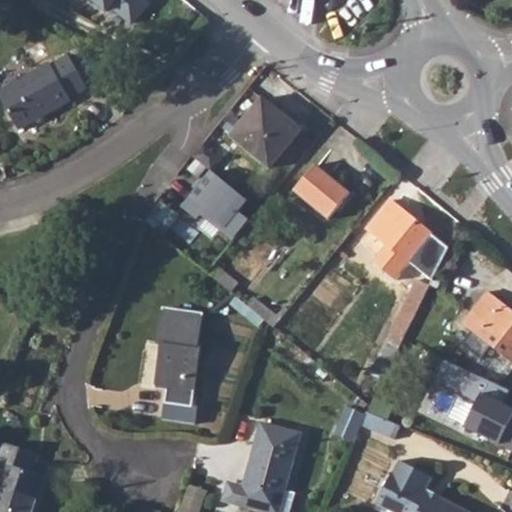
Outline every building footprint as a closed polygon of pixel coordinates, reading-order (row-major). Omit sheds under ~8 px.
[(82,0),(83,1),(83,0),(91,0),(106,12),(111,6),(132,23),(149,4),(144,0),(82,0)] [(0,82),(0,84),(15,121),(71,101),(70,96),(89,89),(77,57),(56,64),(55,59),(0,82)] [(304,127),(273,99),(241,136),(272,163),(304,127)] [(350,193),(316,165),(294,191),(329,219),(350,193)] [(220,169),(190,203),(203,215),(211,205),(230,222),(227,227),(237,236),(253,218),(244,210),(254,199),(220,169)] [(391,248),(433,282),(449,248),(390,201),(368,229),(369,230),(359,241),(382,259),(391,248)] [(41,247),(25,250),(27,265),(44,262),(41,247)] [(415,323),(429,284),(414,279),(401,318),(415,323)] [(465,320),(511,356),(511,301),(492,286),(465,320)] [(453,306),(436,297),(420,325),(436,334),(453,306)] [(162,365),(200,377),(205,342),(201,339),(204,306),(167,301),(161,336),(165,335),(162,365)] [(195,411),(200,377),(162,365),(161,378),(171,380),(168,409),(195,411)] [(511,385),(511,380),(481,366),(473,380),(485,386),(467,419),(511,440),(511,397),(506,395),(511,385)] [(391,439),(400,425),(366,411),(360,429),(391,439)] [(279,506),(307,434),(269,420),(247,478),(237,475),(231,478),(228,487),(241,492),(279,506)] [(0,465),(4,466),(0,478),(0,511),(33,511),(44,478),(32,474),(38,455),(5,444),(0,457),(0,465)] [(466,511),(424,491),(432,479),(413,472),(395,461),(378,491),(373,509),(378,511),(466,511)] [(181,511),(201,511),(208,490),(190,485),(181,511)]
